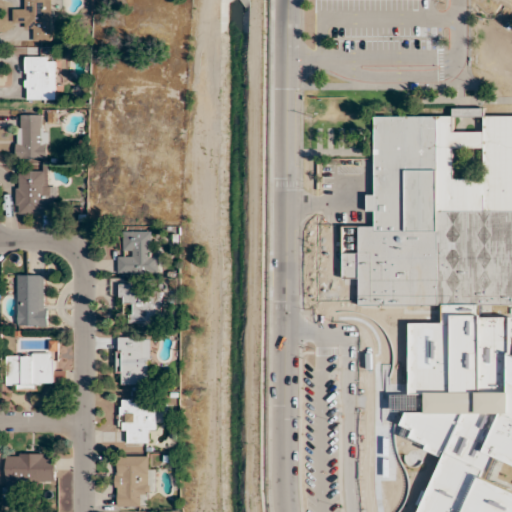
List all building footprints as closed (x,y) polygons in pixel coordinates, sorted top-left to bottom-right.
[(52,0),(23,0),(24,10),(14,10),(14,23),(24,23),(24,30),(34,30),(34,41),(53,41),(52,0)] [(57,101),(57,57),(26,57),(26,101),(57,101)] [(452,116),(375,116),(375,195),(368,195),(368,213),(375,213),(375,227),(343,227),(343,279),(362,279),(362,305),(511,304),(511,115),(486,115),(486,109),(452,109),(452,116)] [(17,158),(49,158),(49,115),(16,115),(17,158)] [(16,171),(16,214),(56,214),(56,182),(48,182),(48,171),(16,171)] [(120,274),(158,274),(158,252),(149,252),(149,232),(120,232),(120,274)] [(18,274),(18,326),(48,326),(48,274),(18,274)] [(158,325),(158,287),(119,287),(120,304),(129,304),(129,325),(158,325)] [(395,320),(395,438),(471,438),(472,320),(395,320)] [(150,385),(150,337),(118,337),(118,385),(150,385)] [(7,389),(44,389),(44,382),(65,383),(65,371),(54,371),(54,353),(7,353),(7,389)] [(156,433),(156,401),(120,401),(120,433),(128,433),(128,444),(147,444),(147,433),(156,433)] [(55,453),(5,453),(5,484),(55,484),(55,453)] [(115,507),(142,507),(142,497),(150,497),(150,456),(115,456),(115,507)]
